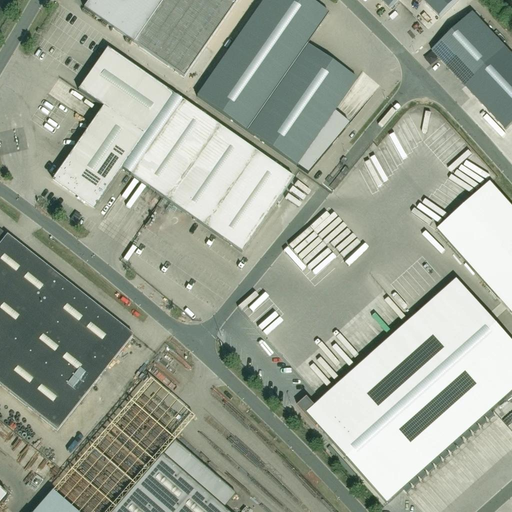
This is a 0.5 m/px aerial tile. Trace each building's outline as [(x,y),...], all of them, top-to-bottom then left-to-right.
[(163,0),(89,0),(84,9),(134,44),(163,0)] [(307,0),(264,0),(198,97),(308,175),(349,125),(334,113),(357,81),(307,46),(329,15),(307,0)] [(380,0),(390,9),(398,0),(380,0)] [(511,55),(473,14),(432,52),(505,131),(511,124),(511,55)] [(121,170),(173,96),(107,50),(78,91),(103,109),(53,180),(95,208),(121,170)] [(242,254),(293,180),(173,96),(121,170),(242,254)] [(114,192),(119,185),(116,182),(110,189),(114,192)] [(511,208),(490,184),(438,231),(511,314),(511,208)] [(0,385),(57,431),(133,336),(0,230),(0,385)] [(511,393),(511,342),(457,281),(315,407),(307,398),(297,407),(317,429),(318,427),(387,505),(511,393)] [(175,442),(113,511),(225,511),(223,510),(236,495),(175,442)]
